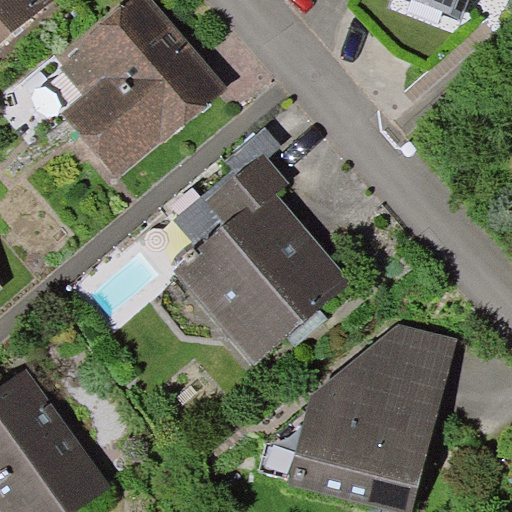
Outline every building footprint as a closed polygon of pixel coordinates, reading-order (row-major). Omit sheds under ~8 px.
[(0,0),(0,43),(52,0),(0,0)] [(227,86),(154,0),(130,0),(77,45),(81,49),(61,65),(82,87),(61,108),(117,178),(227,86)] [(469,0),(407,0),(461,20),(469,0)] [(268,156),(282,145),(267,127),(227,158),(238,172),(264,151),(268,156)] [(272,191),(287,181),(268,156),(264,151),(238,172),(223,183),(217,178),(175,216),(201,246),(251,202),(254,206),(272,191)] [(256,360),(351,280),(272,191),(254,206),(251,202),(201,246),(175,268),(256,360)] [(410,511),(457,336),(401,319),(311,391),(290,483),(406,511),(410,511)] [(73,511),(109,487),(25,370),(0,388),(0,508),(2,511),(73,511)]
